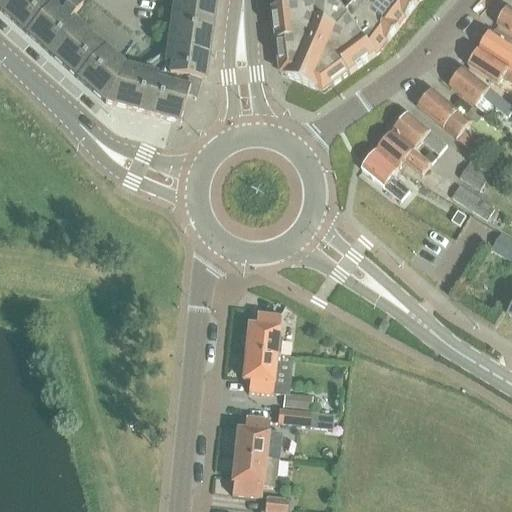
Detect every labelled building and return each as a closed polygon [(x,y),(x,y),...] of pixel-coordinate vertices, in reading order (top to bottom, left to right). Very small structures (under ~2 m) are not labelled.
[(0,0),(0,12),(1,13),(13,0),(0,0)] [(41,0),(13,0),(1,13),(27,36),(51,8),(41,0)] [(70,20),(82,7),(74,0),(72,0),(61,12),(70,20)] [(179,0),(177,20),(213,24),(216,0),(179,0)] [(275,0),(275,1),(282,2),(282,11),(281,12),(274,12),(275,21),(280,20),(281,27),(280,27),(280,29),(281,29),(282,36),(277,37),(278,45),(279,58),(281,68),(282,77),(287,79),(303,86),(319,93),(325,96),(351,77),(363,68),(377,58),(388,44),(394,38),(400,29),(407,21),(413,13),(418,6),(422,0),(275,0)] [(76,31),(51,8),(27,36),(52,58),(76,31)] [(511,12),(509,11),(498,28),(511,37),(511,12)] [(177,20),(173,53),(208,58),(213,24),(177,20)] [(101,53),(76,31),(52,58),(77,81),(101,53)] [(480,52),(511,73),(511,48),(492,35),(480,52)] [(511,73),(480,52),(469,70),(497,89),(503,81),(511,87),(511,73)] [(122,72),(101,53),(77,81),(105,105),(113,107),(123,72),(122,72)] [(208,58),(173,53),(169,78),(205,83),(208,58)] [(485,118),(492,109),(507,121),(511,115),(511,111),(464,71),(449,89),(475,110),(485,118)] [(156,81),(123,72),(113,107),(146,116),(156,81)] [(156,81),(146,116),(179,125),(189,90),(156,81)] [(475,145),(464,136),(472,126),(434,93),(419,110),(468,153),(475,145)] [(409,117),(393,135),(416,154),(423,145),(440,159),(448,149),(409,117)] [(511,142),(481,119),(473,128),(505,153),(511,144),(511,142)] [(425,162),(416,154),(393,135),(378,154),(401,172),(408,164),(424,178),(432,168),(425,162)] [(409,195),(393,181),(401,172),(378,154),(362,172),(401,205),(403,202),(409,195)] [(429,156),(425,162),(432,168),(437,163),(429,156)] [(488,179),(468,166),(460,180),(480,192),(488,179)] [(459,188),(451,200),(492,226),(499,215),(459,188)] [(459,214),(453,224),(461,230),(467,219),(459,214)] [(511,242),(503,237),(492,255),(511,266),(511,242)] [(246,356),(280,360),(282,344),(278,344),(281,319),(257,317),(256,329),(249,328),(246,356)] [(385,333),(389,328),(383,323),(379,329),(385,333)] [(280,360),(246,356),(243,383),(249,384),(248,397),(272,399),(275,375),(278,376),(280,360)] [(285,396),(284,411),(311,414),(313,399),(285,396)] [(280,412),(278,427),(282,428),(309,431),(311,416),(283,412),(280,412)] [(234,459),(279,464),(282,437),(269,435),(270,423),(246,421),(244,433),(237,432),(234,459)] [(279,464),(234,459),(231,486),(234,486),(232,498),(261,501),(263,488),(274,489),(275,480),(277,480),(279,464)] [(295,482),(298,464),(285,462),(282,480),(295,482)] [(266,499),(264,511),(292,511),(294,502),(266,499)]
